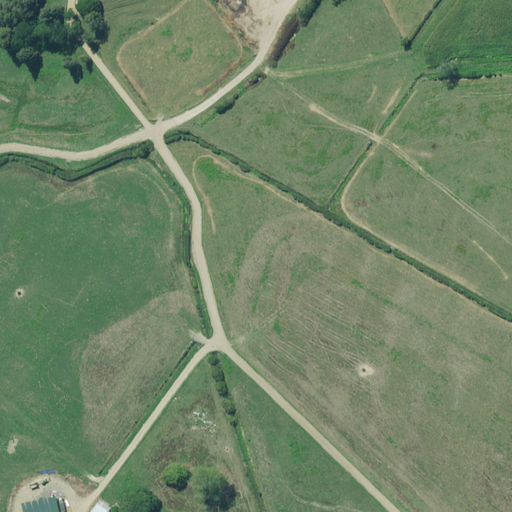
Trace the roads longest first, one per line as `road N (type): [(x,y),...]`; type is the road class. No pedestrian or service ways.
road 1 (track): [(73,0),(74,26),(90,52),(155,129),(188,185),(219,336),(84,511)]
road 2 (track): [(0,148),(76,154),(155,129)]
